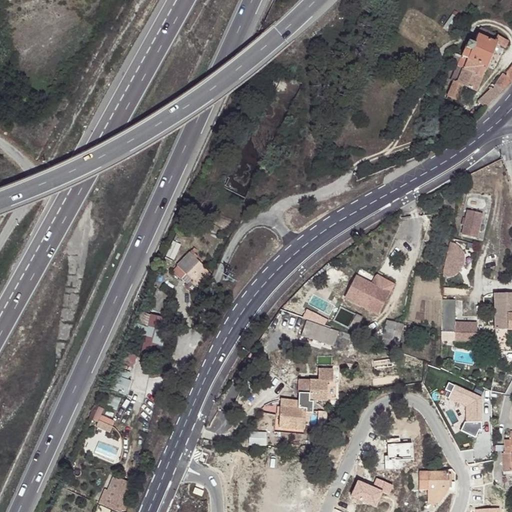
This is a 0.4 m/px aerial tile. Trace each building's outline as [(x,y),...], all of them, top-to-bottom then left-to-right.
[(496,43),(499,36),(481,27),(474,42),(469,40),(457,65),(464,68),(481,76),(496,43)] [(509,41),(499,36),(496,43),(506,48),(509,41)] [(464,68),(457,65),(451,78),(453,80),(446,95),(456,99),(463,84),(475,89),(481,76),(464,68)] [(502,90),(510,81),(506,76),(503,73),(496,85),(502,90)] [(484,107),(502,90),(496,85),(491,88),(479,100),(484,107)] [(481,217),(467,214),(461,238),(475,242),(481,217)] [(451,247),(448,246),(442,270),(442,275),(445,275),(449,275),(452,274),(454,273),(457,271),(459,268),(460,265),(461,262),(461,259),(460,256),(457,251),(454,249),(451,247)] [(177,266),(186,274),(187,273),(193,279),(205,267),(193,256),(189,253),(177,266)] [(181,278),(186,274),(177,266),(173,270),(181,278)] [(205,267),(193,279),(199,284),(211,273),(205,267)] [(375,287),(355,277),(344,297),(365,308),(375,287)] [(168,308),(172,294),(158,289),(152,302),(168,308)] [(493,330),(511,329),(511,293),(493,293),(493,330)] [(455,341),(455,322),(454,299),(441,300),(440,342),(455,341)] [(402,324),(386,321),(381,344),(397,348),(402,324)] [(466,333),(477,333),(477,323),(455,322),(455,341),(466,342),(466,333)] [(481,342),(477,333),(466,333),(466,342),(481,342)] [(390,358),(373,361),(374,369),(391,366),(390,358)] [(435,387),(442,386),(440,370),(433,370),(435,387)] [(330,376),(316,375),(316,382),(297,382),(297,407),(297,410),(287,410),(278,410),(279,430),(303,430),(303,414),(310,414),(310,402),(325,402),(325,391),(325,385),(328,385),(330,385),(330,376)] [(511,431),(510,431),(510,441),(511,454),(505,454),(502,454),(502,473),(511,472),(511,431)] [(448,491),(448,472),(419,473),(419,490),(427,490),(428,504),(438,504),(448,491)] [(127,511),(131,502),(128,500),(125,499),(131,484),(123,480),(112,507),(122,510),(126,511),(127,511)] [(411,480),(389,481),(389,490),(411,489),(411,480)]
